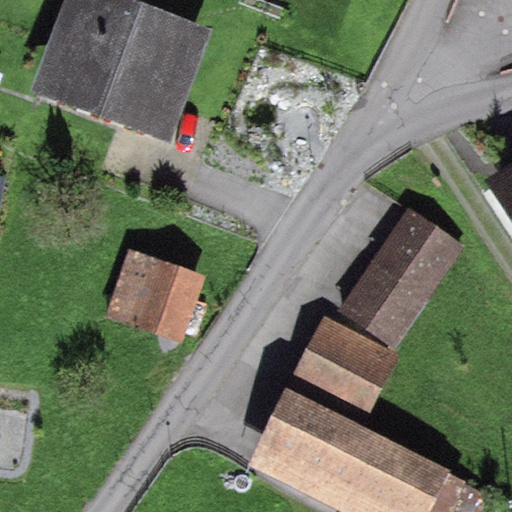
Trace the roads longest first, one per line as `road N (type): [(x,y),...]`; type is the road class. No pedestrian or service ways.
road 1 (residential): [(103,511),(174,421),(388,102)]
road 2 (residential): [(388,102),(468,99),(511,87)]
